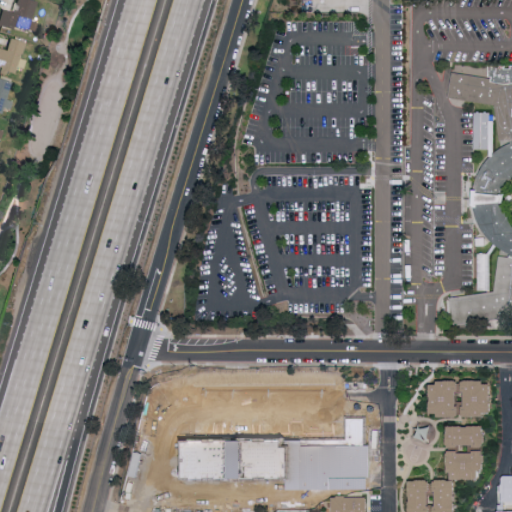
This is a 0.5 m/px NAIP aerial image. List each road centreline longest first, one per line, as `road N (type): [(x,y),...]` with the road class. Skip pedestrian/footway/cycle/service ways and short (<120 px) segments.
road 1 (motorway): [(36,511),(149,137)]
road 2 (motorway): [(64,511),(149,137)]
road 3 (tertiary): [(138,345),(180,352),(511,351)]
road 4 (motorway): [(115,77),(15,390)]
road 5 (tertiary): [(161,269),(242,0)]
road 6 (tertiary): [(92,511),(138,345)]
road 7 (motorway): [(149,137),(192,0)]
